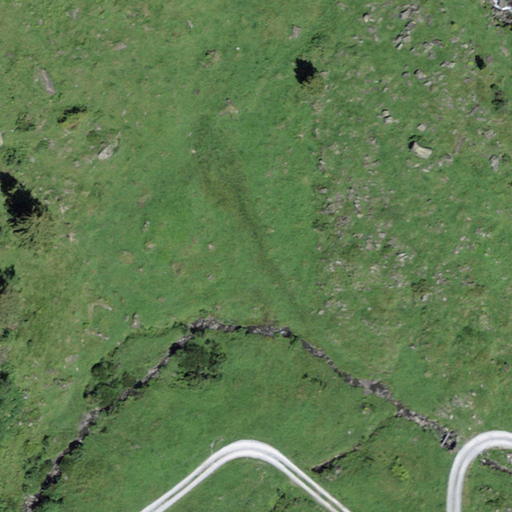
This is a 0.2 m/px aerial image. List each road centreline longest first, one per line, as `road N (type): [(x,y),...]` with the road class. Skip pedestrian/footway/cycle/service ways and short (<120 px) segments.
road 1 (track): [(358,511),(251,435),(155,511)]
road 2 (track): [(511,432),(477,424),(456,460),(451,511)]
